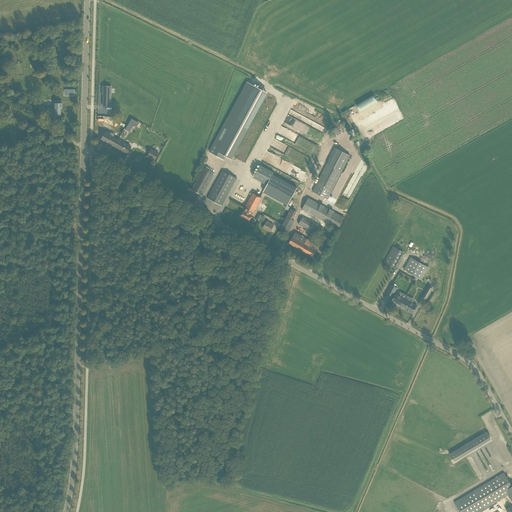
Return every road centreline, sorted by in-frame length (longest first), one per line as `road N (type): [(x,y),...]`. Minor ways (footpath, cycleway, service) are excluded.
road 1 (unclassified): [(511,433),(465,357),(83,147)]
road 2 (tertiary): [(66,511),(83,147)]
road 3 (track): [(203,211),(213,345),(238,492)]
road 4 (tertiary): [(83,147),(86,0)]
